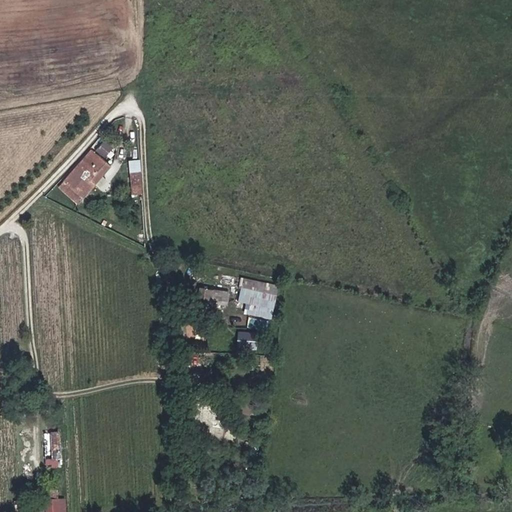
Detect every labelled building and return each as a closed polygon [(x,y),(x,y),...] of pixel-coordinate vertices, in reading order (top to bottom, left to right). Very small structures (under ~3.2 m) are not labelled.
[(72,181),(85,195),(122,164),(108,148),(72,181)] [(141,158),(129,160),(132,193),(145,192),(141,158)] [(149,196),(160,196),(159,176),(148,177),(149,196)] [(272,318),(279,284),(243,276),(238,300),(246,302),(244,312),(272,318)] [(200,284),(197,299),(228,307),(231,291),(200,284)] [(250,318),(249,326),(268,328),(269,319),(250,318)] [(257,348),(258,332),(238,330),(237,347),(257,348)] [(222,402),(192,399),(189,422),(200,424),(199,432),(232,436),(233,422),(220,421),(222,402)] [(64,429),(49,430),(51,461),(57,461),(58,465),(66,464),(64,429)] [(54,511),(64,511),(64,496),(53,497),(54,511)] [(43,511),(43,510),(37,511),(36,503),(22,504),(22,511),(43,511)]
